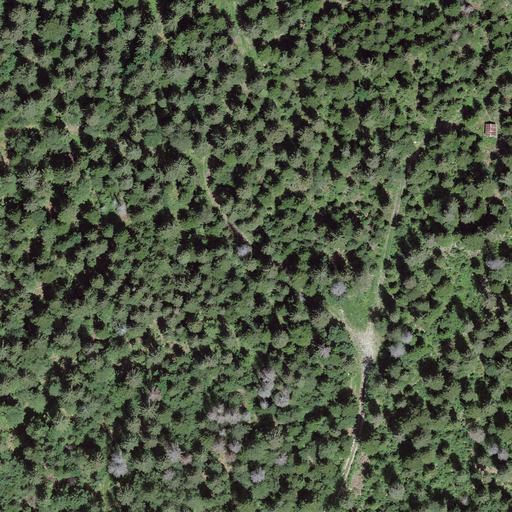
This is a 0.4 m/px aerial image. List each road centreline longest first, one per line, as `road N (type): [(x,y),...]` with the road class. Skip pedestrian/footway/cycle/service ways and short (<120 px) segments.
road 1 (track): [(371,347),(406,165)]
road 2 (track): [(326,511),(351,457),(371,347)]
